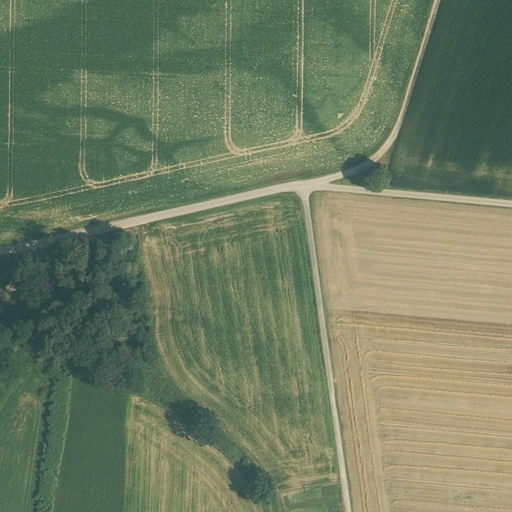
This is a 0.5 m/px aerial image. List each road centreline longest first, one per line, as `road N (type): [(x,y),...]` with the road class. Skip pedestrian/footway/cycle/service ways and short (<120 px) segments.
road 1 (track): [(279,511),(237,441),(52,313),(3,250)]
road 2 (track): [(350,511),(304,184)]
road 3 (track): [(0,251),(315,184)]
road 4 (track): [(315,184),(385,150),(436,0)]
road 5 (track): [(315,184),(511,203)]
